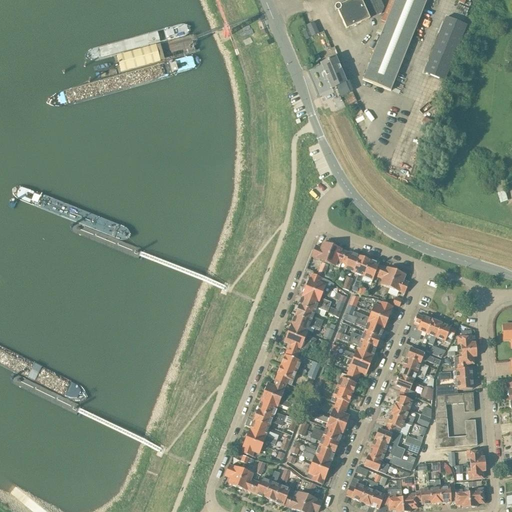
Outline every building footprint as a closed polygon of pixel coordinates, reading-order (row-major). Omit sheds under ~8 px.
[(380,0),(352,0),(337,7),(346,28),(369,17),(380,12),(383,6),(380,0)] [(394,0),(385,24),(362,80),(390,91),(426,0),(394,0)] [(446,18),(424,73),(444,82),(467,26),(446,18)] [(311,37),(319,34),(314,22),(306,26),(311,37)] [(348,82),(338,57),(321,64),(324,72),(321,73),(324,81),(327,80),(331,89),(348,82)] [(346,104),(355,101),(353,94),(344,97),(346,104)] [(325,263),(331,246),(323,243),(321,248),(315,246),(311,257),(325,263)] [(340,263),(345,252),(331,246),(325,263),(334,267),(336,261),(340,263)] [(353,273),(359,257),(345,252),(340,263),(345,265),(343,269),(353,273)] [(358,293),(360,287),(364,278),(363,277),(362,277),(368,261),(359,257),(353,273),(358,275),(352,291),(356,292),(358,293)] [(378,278),(382,267),(368,261),(362,277),(363,277),(372,281),(374,276),(378,278)] [(322,263),(320,269),(326,272),(328,266),(325,265),(322,263)] [(389,289),(395,272),(382,267),(378,278),(382,280),(380,285),(389,289)] [(395,272),(389,289),(403,294),(408,283),(403,281),(405,276),(395,272)] [(305,288),(321,295),(327,281),(311,274),(305,288)] [(347,277),(345,283),(351,286),(353,280),(350,279),(347,277)] [(302,297),(301,297),(328,308),(329,308),(335,310),(334,311),(341,313),(341,312),(335,310),(330,308),(331,304),(320,299),(321,295),(305,288),(302,297)] [(345,303),(347,298),(341,296),(336,294),(334,299),(345,303)] [(298,306),(314,313),(316,309),(327,314),(329,309),(328,308),(301,297),(298,306)] [(349,305),(349,306),(355,308),(356,307),(359,297),(352,297),(349,305)] [(399,308),(402,300),(395,298),(394,301),(392,301),(391,305),(399,308)] [(370,314),(387,321),(392,307),(381,303),(376,300),(374,305),(370,314)] [(335,310),(341,312),(344,306),(337,304),(335,310)] [(298,306),(294,316),(322,327),(324,322),(312,317),(314,313),(298,306)] [(346,314),(345,315),(352,317),(355,308),(349,306),(346,314)] [(338,318),(339,318),(341,313),(334,311),(329,309),(327,314),(338,318)] [(387,321),(370,314),(369,318),(358,314),(354,313),(352,317),(356,319),(384,330),(387,321)] [(352,317),(345,315),(343,320),(349,323),(352,317)] [(426,334),(431,320),(417,315),(408,337),(411,338),(410,340),(414,342),(415,340),(418,342),(422,333),(426,334)] [(294,316),(290,325),(307,331),(308,327),(320,332),(322,327),(294,316)] [(380,339),(384,330),(356,319),(354,324),(365,328),(363,332),(380,339)] [(432,321),(426,334),(424,339),(429,341),(427,345),(432,347),(432,346),(435,338),(441,324),(432,321)] [(338,333),(344,336),(345,335),(348,326),(342,324),(338,333)] [(441,324),(435,338),(444,342),(450,344),(455,330),(450,328),(441,324)] [(511,348),(511,324),(503,325),(503,340),(511,340),(511,348)] [(305,335),(307,331),(290,325),(287,334),(303,340),(309,343),(315,345),(316,340),(305,335)] [(330,340),(334,332),(327,329),(324,337),(330,340)] [(360,342),(376,348),(380,339),(363,332),(363,333),(361,337),(352,333),(350,338),(349,337),(360,342)] [(350,338),(349,337),(344,336),(338,333),(336,338),(343,340),(342,341),(348,343),(350,338)] [(289,345),(287,350),(298,354),(300,349),(306,352),(309,343),(303,340),(287,334),(283,343),(289,345)] [(460,351),(475,350),(475,343),(471,343),(471,336),(457,337),(457,345),(460,345),(460,351)] [(350,338),(348,343),(358,346),(356,351),(373,357),(376,348),(360,342),(350,338)] [(320,347),(326,350),(329,343),(319,340),(316,346),(320,347)] [(333,345),(331,351),(337,354),(340,348),(333,345)] [(441,359),(446,352),(432,346),(432,347),(429,354),(441,359)] [(326,350),(320,347),(315,359),(322,362),(326,350)] [(406,358),(420,364),(421,360),(438,366),(440,362),(423,355),(409,349),(406,358)] [(467,364),(467,365),(473,364),(473,357),(476,357),(475,350),(460,351),(461,355),(458,356),(458,358),(454,358),(454,365),(467,364)] [(281,365),(296,372),(302,358),(301,358),(297,356),(286,351),(281,365)] [(337,354),(331,351),(325,364),(332,367),(337,354)] [(373,357),(356,351),(354,355),(345,351),(343,356),(352,360),(369,366),(373,357)] [(429,368),(420,364),(406,358),(402,368),(424,376),(425,377),(429,368)] [(366,375),(369,366),(352,360),(347,373),(358,378),(360,373),(366,375)] [(314,363),(308,376),(315,379),(320,365),(314,363)] [(467,369),(467,365),(467,364),(454,365),(454,366),(455,373),(455,372),(456,380),(471,379),(470,369),(467,369)] [(292,381),(296,372),(281,365),(275,380),(286,384),(291,386),(292,381)] [(425,377),(424,376),(402,368),(399,376),(412,382),(414,378),(422,381),(423,381),(428,383),(432,384),(433,380),(429,378),(425,377)] [(336,388),(352,394),(358,380),(342,374),(336,388)] [(315,379),(308,376),(302,390),(309,393),(315,379)] [(401,388),(400,392),(407,395),(414,398),(416,394),(409,391),(412,382),(399,376),(395,386),(401,388)] [(436,396),(450,395),(456,395),(457,395),(457,390),(472,389),(471,379),(456,380),(456,386),(436,387),(436,396)] [(280,400),(285,386),(275,382),(273,386),(267,384),(263,394),(280,400)] [(421,397),(426,399),(432,401),(432,391),(426,388),(424,387),(421,397)] [(352,394),(336,388),(331,402),(347,408),(348,403),(352,394)] [(414,398),(407,395),(400,392),(394,406),(408,412),(412,402),(414,403),(416,399),(414,398)] [(263,394),(260,402),(276,408),(278,405),(289,409),(291,404),(280,400),(263,394)] [(446,406),(451,405),(450,395),(436,396),(436,406),(446,405),(446,406)] [(313,398),(308,410),(313,413),(318,400),(313,398)] [(260,402),(257,411),(284,422),(286,418),(275,413),(276,408),(260,402)] [(329,419),(346,425),(349,417),(344,415),(346,410),(334,405),(329,419)] [(391,415),(412,424),(413,423),(414,419),(407,416),(408,412),(394,406),(391,415)] [(303,409),(297,407),(294,413),(301,415),(303,409)] [(428,418),(431,410),(425,408),(422,416),(428,418)] [(282,427),(284,422),(257,411),(253,421),(269,427),(271,422),(275,424),(280,426),(282,427)] [(325,428),(342,435),(345,426),(346,425),(329,419),(318,415),(317,415),(313,413),(311,418),(323,423),(321,427),(325,429),(325,428)] [(411,427),(412,424),(391,415),(385,428),(399,434),(400,434),(403,424),(411,427)] [(428,418),(422,416),(421,415),(417,424),(426,428),(430,419),(428,418)] [(253,421),(249,430),(277,441),(279,436),(267,431),(269,427),(253,421)] [(314,429),(312,433),(338,444),(342,435),(325,428),(325,429),(324,433),(320,431),(314,429)] [(377,430),(374,439),(397,448),(402,435),(399,434),(385,428),(384,432),(377,430)] [(246,439),(262,445),(264,440),(275,445),(277,441),(249,430),(246,439)] [(320,442),(318,446),(335,453),(338,444),(312,433),(310,438),(320,442)] [(421,442),(417,441),(408,437),(406,444),(410,445),(408,450),(417,454),(422,443),(421,442)] [(445,449),(455,448),(454,438),(448,438),(448,439),(444,439),(445,449)] [(258,454),(262,445),(246,439),(240,452),(251,457),(253,452),(258,454)] [(374,439),(370,448),(401,460),(405,451),(397,448),(374,439)] [(435,450),(445,449),(444,439),(435,440),(435,450)] [(305,452),(304,452),(331,463),(331,462),(335,453),(318,446),(316,451),(315,451),(316,448),(310,446),(309,448),(306,447),(305,452)] [(367,457),(381,463),(381,462),(383,459),(391,462),(390,464),(411,472),(414,466),(401,461),(401,460),(370,448),(367,457)] [(470,466),(484,464),(484,458),(481,458),(480,451),(466,452),(467,460),(469,459),(470,466)] [(283,461),(285,455),(278,452),(276,458),(283,461)] [(313,461),(311,465),(327,472),(331,463),(304,452),(303,457),(313,461)] [(293,465),(296,459),(289,457),(287,462),(293,465)] [(381,463),(367,457),(363,467),(377,472),(386,476),(390,466),(381,462),(381,463)] [(408,457),(406,463),(413,465),(415,459),(408,457)] [(484,464),(470,466),(470,472),(467,472),(468,480),(482,479),(482,472),(485,472),(484,464)] [(236,488),(243,471),(229,465),(225,477),(230,479),(228,484),(236,488)] [(322,485),(327,472),(311,465),(307,474),(308,474),(306,479),(311,480),(311,481),(322,485)] [(355,473),(365,478),(368,472),(357,468),(355,473)] [(250,493),(254,482),(250,480),(252,474),(243,471),(236,488),(250,493)] [(273,502),(279,487),(274,485),(279,474),(274,472),(270,483),(264,499),(273,502)] [(289,477),(283,475),(280,481),(284,482),(287,483),(289,477)] [(380,477),(377,484),(378,484),(384,487),(387,479),(381,477),(380,477)] [(270,483),(261,479),(259,483),(254,482),(250,493),(264,499),(270,483)] [(365,488),(356,485),(358,481),(352,479),(345,497),(351,499),(360,502),(365,488)] [(365,488),(360,502),(369,506),(374,492),(377,485),(373,483),(368,481),(365,488)] [(389,505),(388,505),(389,511),(396,511),(395,511),(402,511),(402,498),(401,486),(400,481),(397,481),(397,490),(387,491),(388,495),(388,497),(389,505)] [(427,482),(427,490),(428,490),(429,490),(429,505),(440,504),(439,489),(439,481),(434,481),(427,482)] [(310,483),(308,489),(313,491),(316,485),(313,484),(310,483)] [(287,508),(292,497),(287,495),(289,491),(279,487),(273,502),(287,508)] [(454,492),(454,490),(450,490),(449,488),(439,489),(440,504),(450,503),(450,501),(455,500),(454,492)] [(421,505),(429,505),(429,490),(428,490),(420,491),(420,492),(415,493),(415,495),(416,495),(416,504),(421,503),(421,505)] [(468,493),(469,508),(476,508),(476,504),(483,504),(482,490),(475,490),(475,493),(468,493)] [(469,508),(468,493),(462,494),(461,491),(454,492),(455,500),(455,506),(462,506),(463,509),(469,508)] [(383,496),(374,492),(369,506),(378,510),(379,506),(388,505),(389,505),(388,497),(388,495),(387,495),(383,495),(383,496)] [(296,511),(301,511),(307,496),(298,493),(296,498),(292,497),(287,508),(296,511)] [(417,509),(416,504),(416,495),(415,495),(408,496),(408,498),(402,498),(402,511),(409,511),(410,510),(417,509)] [(307,496),(301,511),(311,511),(312,511),(317,511),(322,502),(307,496)]
